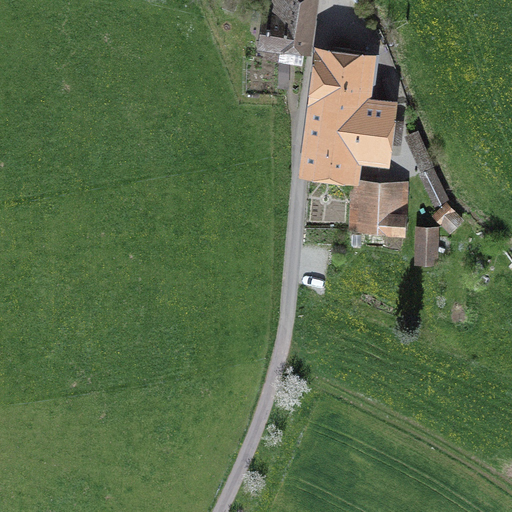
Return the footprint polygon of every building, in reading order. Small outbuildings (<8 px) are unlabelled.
[(269,6),(264,46),(303,51),(309,0),(288,0),(287,8),(269,6)] [(383,60),(326,53),(310,178),(356,184),(359,160),(392,164),(399,105),(378,102),(383,60)] [(403,186),(358,185),(357,230),(402,231),(403,186)] [(446,205),(435,215),(450,231),(461,221),(446,205)] [(434,231),(420,230),(418,260),(432,261),(434,231)]
